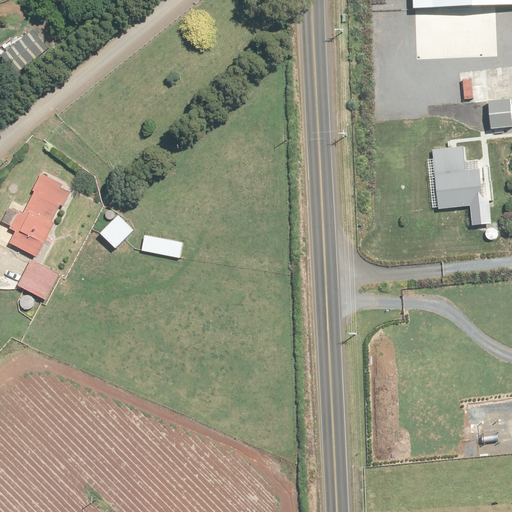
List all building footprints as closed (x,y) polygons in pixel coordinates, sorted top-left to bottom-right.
[(511,6),(511,0),(418,0),(418,10),(511,6)] [(20,76),(50,48),(32,29),(2,56),(20,76)] [(485,98),(482,79),(462,82),(465,101),(485,98)] [(511,128),(511,112),(511,100),(490,102),(492,130),(511,128)] [(434,161),(428,161),(432,211),(471,207),(473,226),(489,225),(487,198),(482,199),(479,169),(465,171),(463,149),(434,152),(434,161)] [(71,191),(43,175),(34,191),(36,193),(27,209),(14,202),(2,223),(18,231),(11,243),(37,258),(55,226),(52,225),(71,191)] [(136,231),(121,216),(103,235),(118,249),(136,231)] [(184,244),(145,236),(142,252),(181,259),(184,244)] [(59,275),(32,262),(20,287),(47,300),(59,275)]
